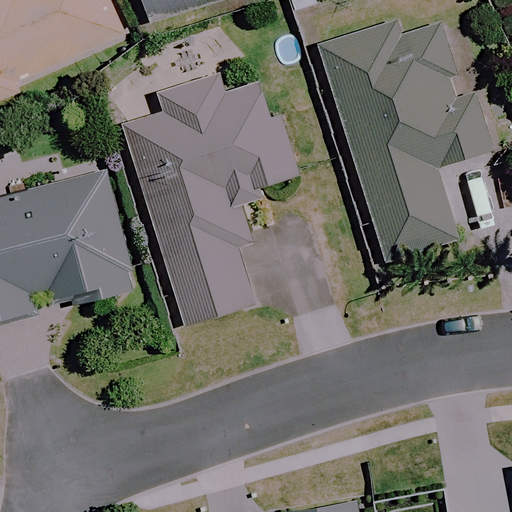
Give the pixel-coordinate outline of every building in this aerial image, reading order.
[(0,0),(0,101),(32,88),(27,78),(135,31),(121,0),(0,0)] [(226,0),(136,0),(144,25),(226,0)] [(395,39),(391,26),(314,49),(379,263),(452,241),(430,169),(486,152),(464,80),(450,85),(432,27),(395,39)] [(250,238),(237,193),(289,178),(261,84),(220,96),(215,77),(157,94),(164,115),(121,127),(179,327),(250,306),(231,243),(250,238)] [(0,319),(131,284),(100,168),(0,195),(0,319)] [(351,511),(350,499),(273,510),(272,511),(351,511)]
